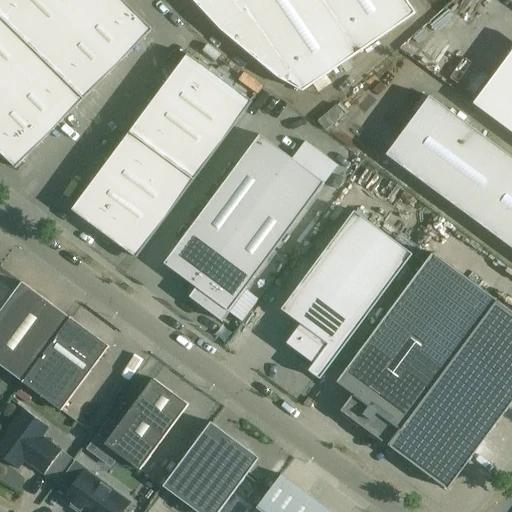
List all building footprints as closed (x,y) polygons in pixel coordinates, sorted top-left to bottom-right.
[(153,31),(120,0),(0,0),(0,153),(16,169),(153,31)] [(405,0),(192,0),(222,31),(279,79),(303,92),(416,14),(405,0)] [(73,211),(137,259),(253,103),(188,55),(73,211)] [(352,94),(338,113),(348,120),(362,102),(352,94)] [(388,156),(511,248),(511,158),(430,98),(388,156)] [(190,298),(223,323),(247,291),(246,290),(325,184),(261,136),(165,265),(197,289),(190,298)] [(319,379),(321,380),(413,256),(355,212),(282,311),(301,325),(287,345),(314,365),(309,372),(311,373),(312,372),(320,378),(319,379)] [(341,412),(390,448),(498,302),(433,254),(337,383),(354,396),(341,412)] [(0,314),(0,366),(23,384),(71,319),(23,283),(0,314)] [(511,405),(511,312),(498,302),(390,448),(448,491),(511,405)] [(72,318),(71,319),(23,384),(62,412),(109,348),(72,320),(73,319),(72,318)] [(106,445),(140,471),(189,406),(154,380),(106,445)] [(24,410),(0,441),(0,456),(18,470),(25,462),(44,476),(62,452),(43,438),(49,429),(40,422),(24,410)] [(164,488),(196,511),(220,511),(260,459),(211,423),(164,488)] [(64,501),(79,511),(124,511),(130,505),(77,465),(62,484),(72,491),(64,501)] [(254,511),(330,511),(282,476),(254,511)]
